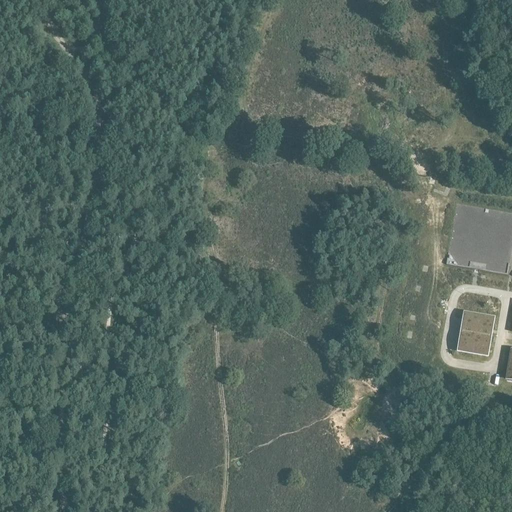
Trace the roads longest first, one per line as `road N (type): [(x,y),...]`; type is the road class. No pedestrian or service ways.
road 1 (track): [(51,511),(61,305),(86,203),(96,87),(82,55),(100,34),(100,0)]
road 2 (track): [(249,118),(224,153),(209,152),(199,211),(216,275),(227,479),(220,511)]
road 3 (track): [(249,118),(257,127),(403,156),(434,151),(451,137),(454,117),(444,67),(450,18),(470,0)]
road 4 (track): [(489,400),(447,428),(388,511)]
road 5 (track): [(186,136),(239,0)]
road 6 (track): [(272,0),(246,77),(249,118)]
